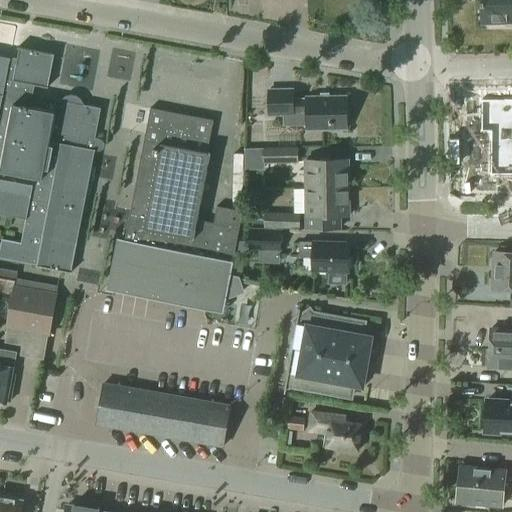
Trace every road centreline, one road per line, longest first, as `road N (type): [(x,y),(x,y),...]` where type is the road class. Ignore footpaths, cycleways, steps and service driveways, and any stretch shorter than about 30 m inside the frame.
road 1 (tertiary): [(412,511),(0,443)]
road 2 (residential): [(39,0),(413,64)]
road 3 (tertiary): [(412,511),(422,378),(419,223)]
road 4 (tertiary): [(419,223),(413,64)]
